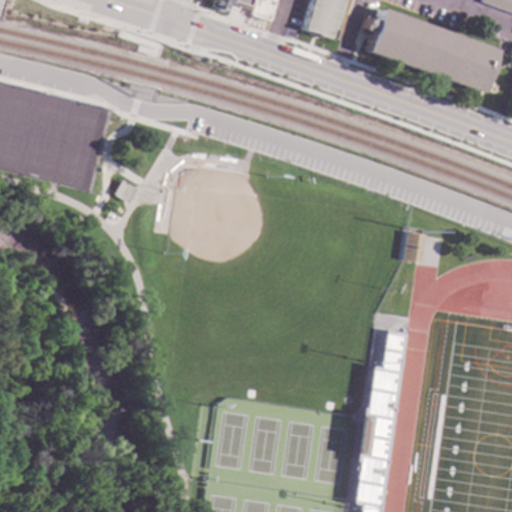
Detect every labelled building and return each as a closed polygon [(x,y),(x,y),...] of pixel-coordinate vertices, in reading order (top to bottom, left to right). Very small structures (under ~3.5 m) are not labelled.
[(225,0),(221,13),(206,8),(208,0),(225,0)] [(247,0),(244,11),(228,6),(229,0),(247,0)] [(270,0),(264,23),(245,17),(249,0),(270,0)] [(339,0),(327,41),(295,31),(304,0),(339,0)] [(511,0),(511,16),(474,4),(475,0),(511,0)] [(490,52),(475,95),(357,53),(363,35),(356,32),(361,18),(369,21),(373,10),(490,52)] [(131,191),(123,206),(108,198),(116,183),(131,191)] [(419,238),(415,264),(399,261),(395,260),(400,234),(403,235),(419,238)] [(360,415),(355,456),(351,456),(349,456),(354,414),(357,415),(360,415)]
